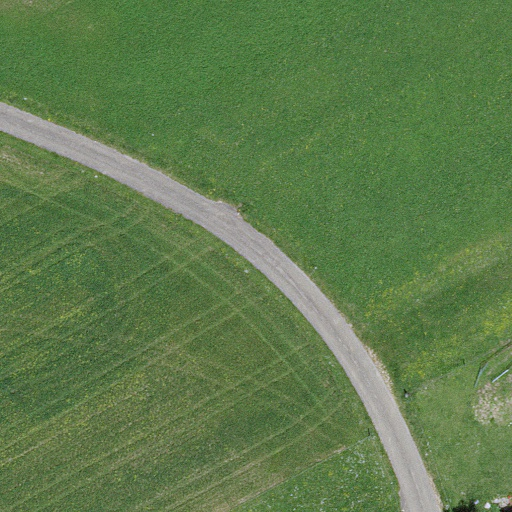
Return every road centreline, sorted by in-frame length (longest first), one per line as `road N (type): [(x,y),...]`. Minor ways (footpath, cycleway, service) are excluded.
road 1 (track): [(0,125),(177,207),(309,303),(362,371),(421,511)]
road 2 (track): [(346,350),(511,267)]
